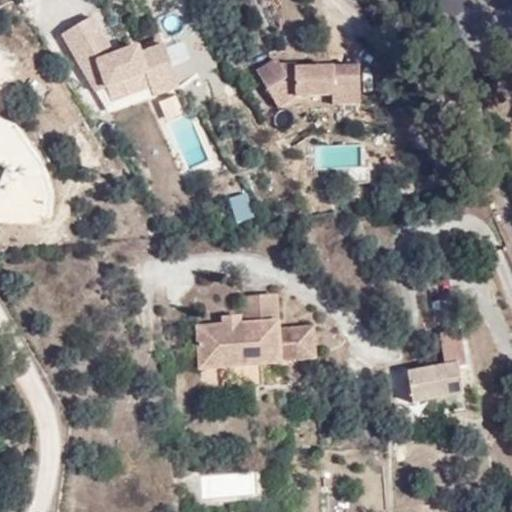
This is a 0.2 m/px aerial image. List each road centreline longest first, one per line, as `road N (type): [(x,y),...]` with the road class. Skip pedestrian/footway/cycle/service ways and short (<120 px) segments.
road 1 (unclassified): [(506,185),(335,0)]
road 2 (unclassified): [(35,511),(49,420),(0,324)]
road 3 (residential): [(471,0),(467,86),(506,185)]
